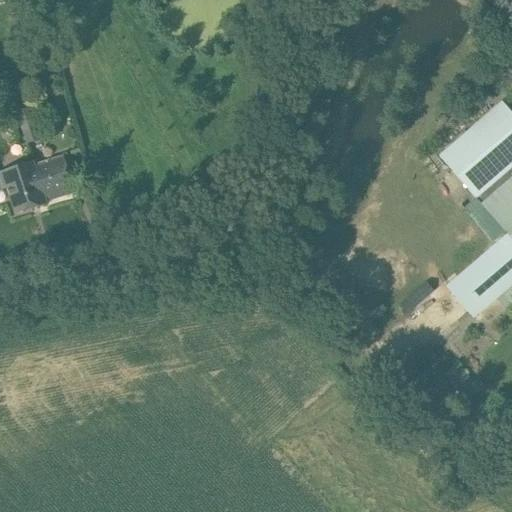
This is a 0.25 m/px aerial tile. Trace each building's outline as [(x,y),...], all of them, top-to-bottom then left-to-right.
[(501,102),(438,157),(485,210),(511,186),(511,114),(507,108),(501,102)] [(41,138),(31,109),(17,114),(27,143),(41,138)] [(63,157),(34,166),(34,167),(36,167),(48,202),(75,193),(63,157)] [(34,167),(34,166),(33,166),(32,163),(0,173),(0,179),(3,189),(7,188),(16,215),(46,205),(45,203),(48,202),(36,167),(34,167)] [(493,247),(448,286),(475,318),(500,296),(509,306),(511,303),(511,186),(485,210),(506,235),(493,247)] [(463,373),(451,383),(464,399),(477,389),(463,373)]
